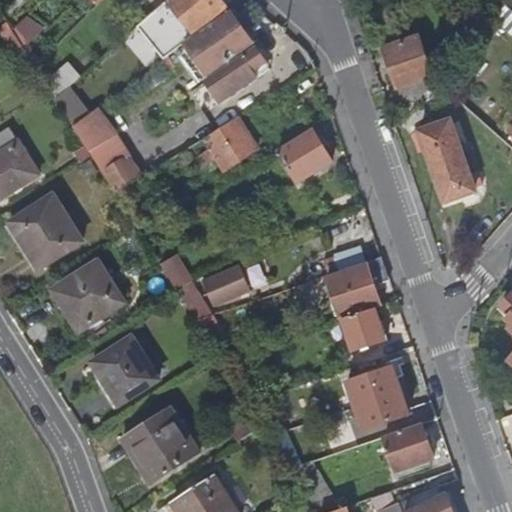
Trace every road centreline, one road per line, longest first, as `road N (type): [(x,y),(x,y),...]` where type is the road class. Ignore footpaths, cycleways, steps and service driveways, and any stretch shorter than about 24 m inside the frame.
road 1 (residential): [(335,36),(437,326)]
road 2 (residential): [(98,511),(71,437),(0,324)]
road 3 (residential): [(437,326),(498,511)]
